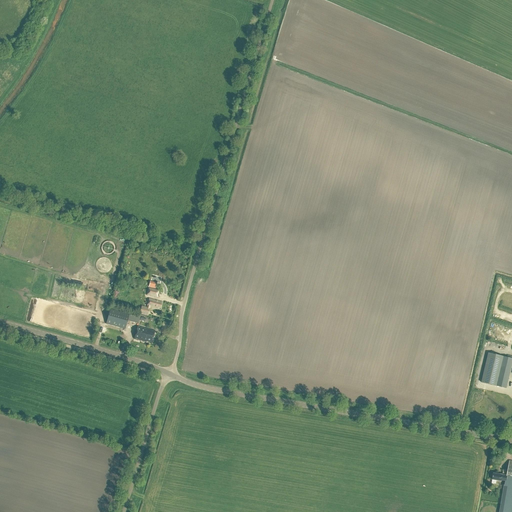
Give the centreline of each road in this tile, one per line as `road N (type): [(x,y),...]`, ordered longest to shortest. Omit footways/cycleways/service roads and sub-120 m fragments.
road 1 (unclassified): [(168,373),(272,0)]
road 2 (tertiary): [(511,441),(221,391),(168,373)]
road 3 (tertiary): [(168,373),(0,321)]
road 4 (unclassified): [(163,384),(123,511)]
